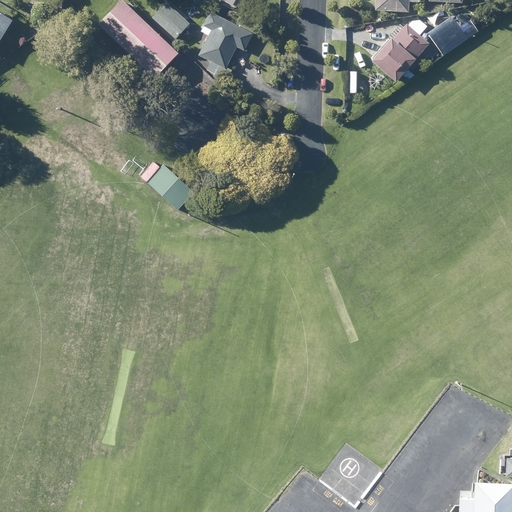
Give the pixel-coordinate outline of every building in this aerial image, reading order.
[(153,77),(177,52),(122,0),(119,0),(97,23),(153,77)] [(374,0),(374,9),(407,11),(408,0),(418,1),(417,0),(374,0)] [(180,37),(193,22),(168,1),(155,16),(164,24),(162,27),(177,41),(180,37)] [(0,37),(9,22),(11,19),(0,12),(0,37)] [(244,48),(251,32),(208,12),(200,27),(199,31),(206,34),(197,55),(202,57),(209,60),(206,67),(205,69),(214,73),(212,78),(222,87),(227,78),(231,70),(225,67),(232,55),(236,46),(243,50),(244,48)] [(439,50),(442,55),(476,31),(468,20),(460,13),(451,15),(434,27),(426,33),(432,40),(439,50)] [(417,34),(422,28),(425,26),(418,20),(410,20),(408,22),(406,24),(405,23),(392,39),(390,37),(389,37),(375,54),(370,60),(393,80),(405,67),(411,59),(412,60),(428,43),(417,34)] [(402,74),(407,79),(413,75),(407,69),(402,74)] [(177,208),(187,197),(192,191),(177,177),(164,165),(148,183),(161,195),(176,209),(177,208)] [(483,481),(477,481),(473,481),(472,498),(458,497),(458,505),(457,511),(511,511),(511,482),(510,483),(484,481),(483,481)]
